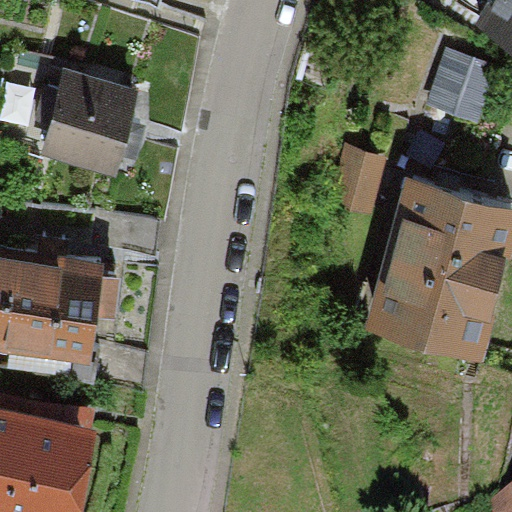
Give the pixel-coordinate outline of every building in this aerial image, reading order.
[(511,0),(490,0),(484,11),(511,27),(511,0)] [(492,63),(447,48),(430,94),(476,110),(492,63)] [(143,80),(60,57),(33,156),(116,179),(143,80)] [(390,154),(355,148),(347,188),(379,197),(390,154)] [(479,333),(511,224),(511,192),(487,185),(491,173),(426,154),(381,303),(479,333)] [(116,254),(0,241),(0,348),(86,358),(92,304),(110,305),(116,254)] [(81,511),(97,414),(0,398),(0,502),(59,511),(81,511)] [(485,511),(511,511),(511,500),(485,506),(485,511)]
